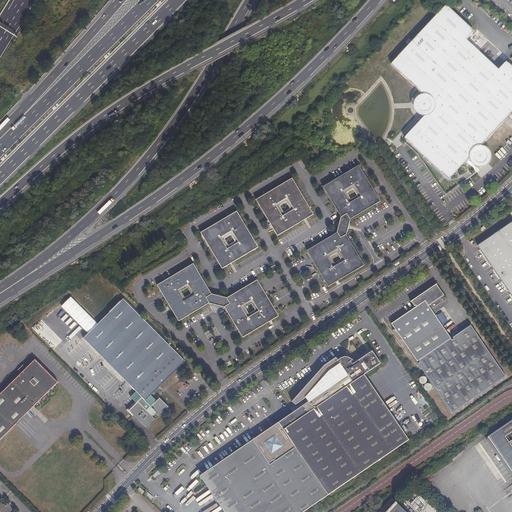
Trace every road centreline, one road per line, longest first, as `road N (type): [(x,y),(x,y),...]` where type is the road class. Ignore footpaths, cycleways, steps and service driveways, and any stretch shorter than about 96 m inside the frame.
road 1 (unclassified): [(511,186),(218,397),(100,511)]
road 2 (motorway): [(1,293),(179,181),(274,103),(377,0)]
road 3 (motorway): [(1,293),(147,160),(249,0)]
road 4 (motorway): [(0,205),(107,114),(308,0)]
road 5 (motorway): [(0,175),(177,0)]
road 6 (motorway): [(148,0),(0,146)]
road 7 (motorway): [(119,0),(0,133)]
